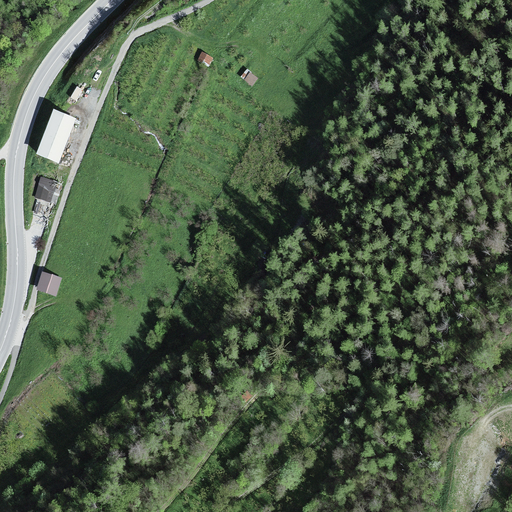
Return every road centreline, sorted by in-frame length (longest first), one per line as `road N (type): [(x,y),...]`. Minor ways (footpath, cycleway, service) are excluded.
road 1 (track): [(5,339),(26,319),(126,46),(206,0)]
road 2 (secondary): [(0,351),(14,303),(13,183),(23,122),(56,59),(112,0)]
